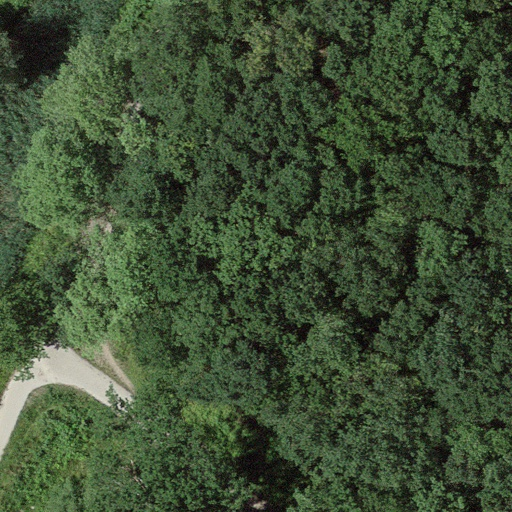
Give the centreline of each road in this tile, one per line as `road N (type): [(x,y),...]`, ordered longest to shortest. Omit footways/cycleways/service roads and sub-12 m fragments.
road 1 (track): [(0,434),(175,0)]
road 2 (track): [(263,511),(44,335)]
